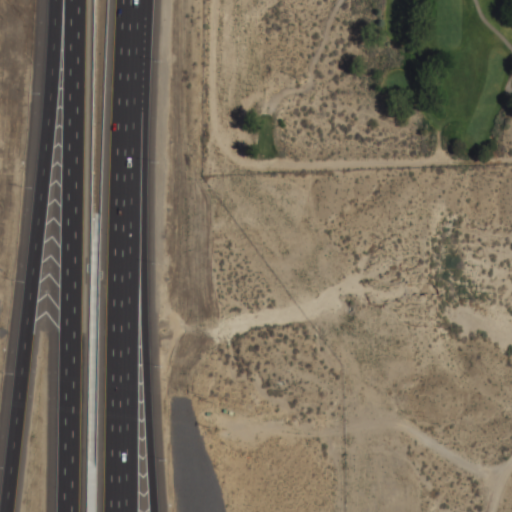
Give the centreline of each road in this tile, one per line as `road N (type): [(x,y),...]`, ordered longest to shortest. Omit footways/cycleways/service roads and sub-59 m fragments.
road 1 (motorway): [(62,0),(5,511)]
road 2 (motorway): [(120,511),(132,0)]
road 3 (motorway): [(62,0),(58,511)]
road 4 (motorway): [(153,511),(125,175)]
